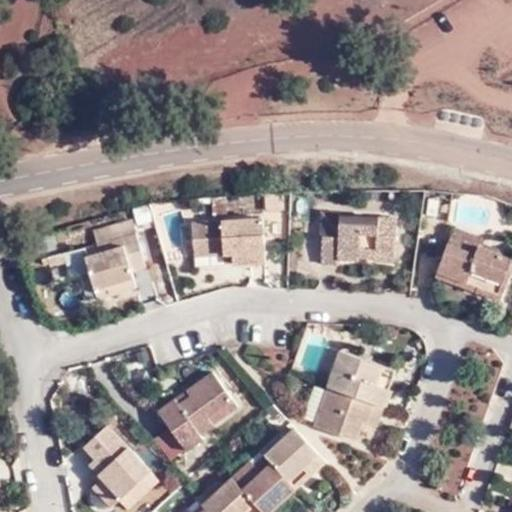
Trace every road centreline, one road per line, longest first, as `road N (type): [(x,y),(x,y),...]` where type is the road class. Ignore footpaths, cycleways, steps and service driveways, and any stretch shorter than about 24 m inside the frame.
road 1 (tertiary): [(0,177),(276,137),(387,136),(511,161)]
road 2 (track): [(32,0),(20,172)]
